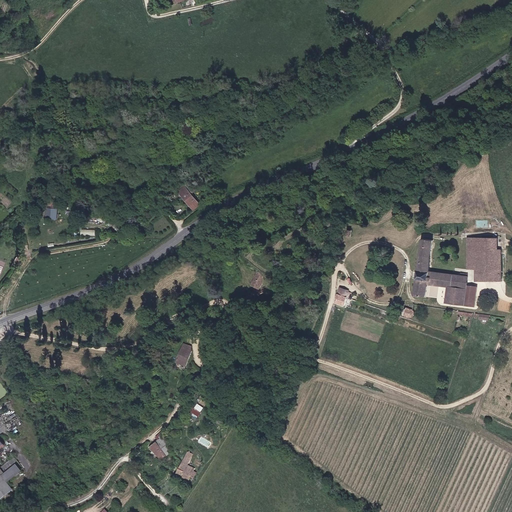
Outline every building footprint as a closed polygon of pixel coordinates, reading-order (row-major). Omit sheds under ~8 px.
[(187,185),(180,191),(194,209),(201,204),(193,194),(197,191),(194,187),(190,189),(187,185)] [(145,195),(139,199),(146,207),(151,203),(145,195)] [(51,207),(50,219),(58,219),(59,208),(51,207)] [(494,238),(469,238),(469,271),(477,271),(477,280),(502,280),(502,248),(494,248),(494,238)] [(466,305),(468,286),(470,274),(463,274),(463,276),(432,272),(434,257),(436,241),(424,240),(417,297),(429,299),(431,284),(451,287),(450,301),(449,303),(466,305)] [(207,251),(200,255),(206,264),(212,259),(207,251)] [(258,273),(252,285),(259,289),(266,277),(258,273)] [(431,284),(429,299),(450,301),(451,287),(431,284)] [(478,288),(468,286),(466,305),(476,306),(478,288)] [(350,290),(342,288),(337,303),(346,306),(349,298),(358,301),(359,298),(353,296),(354,293),(350,292),(350,290)] [(409,308),(407,315),(413,317),(415,315),(416,310),(409,308)] [(185,344),(179,361),(189,365),(193,355),(194,350),(193,341),(186,338),(184,343),(185,344)] [(200,415),(206,407),(199,402),(194,410),(200,415)] [(0,500),(15,490),(9,482),(22,472),(17,465),(3,475),(0,471),(0,450),(6,446),(0,438),(0,500)] [(167,455),(158,442),(152,446),(161,460),(167,455)] [(194,455),(188,452),(178,474),(190,480),(192,476),(195,478),(198,473),(195,471),(196,469),(189,465),(194,455)]
